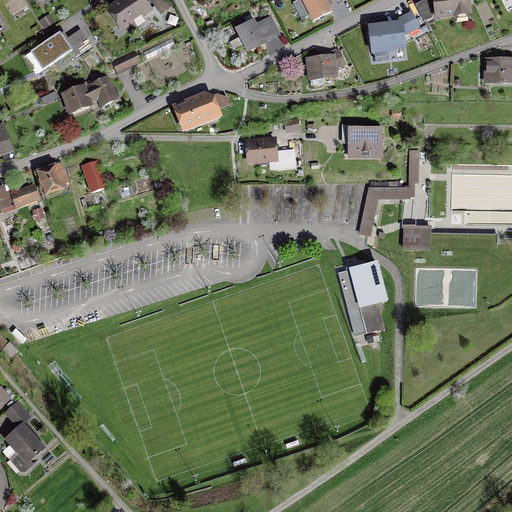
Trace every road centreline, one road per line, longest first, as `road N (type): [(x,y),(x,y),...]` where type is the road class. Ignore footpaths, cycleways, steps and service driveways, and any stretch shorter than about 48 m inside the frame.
road 1 (residential): [(345,237),(310,229),(191,232),(0,292)]
road 2 (residential): [(216,81),(264,98),(329,96),(389,84),(511,39)]
road 3 (residential): [(511,346),(274,511)]
road 4 (residential): [(0,173),(216,81)]
road 5 (residential): [(216,81),(247,75),(388,0)]
